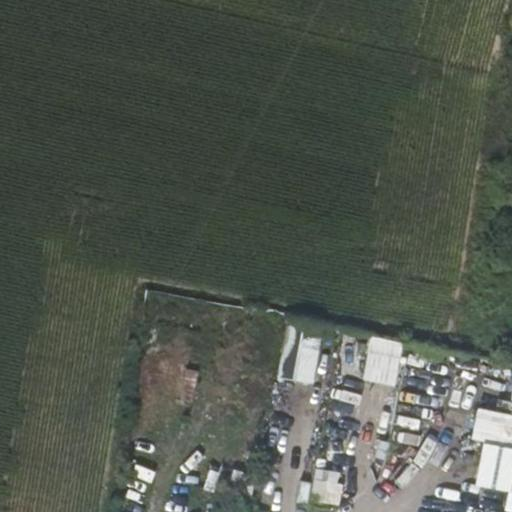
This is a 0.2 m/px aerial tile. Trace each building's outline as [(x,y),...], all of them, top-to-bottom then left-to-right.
[(280,384),(315,386),(319,327),(284,325),(280,384)] [(371,341),(362,384),(393,390),(402,347),(371,341)] [(467,446),(511,451),(511,419),(471,414),(467,446)] [(507,504),(510,484),(479,480),(476,501),(507,504)] [(406,505),(424,511),(426,511),(434,493),(414,485),(406,505)] [(491,511),(461,503),(458,511),(491,511)]
